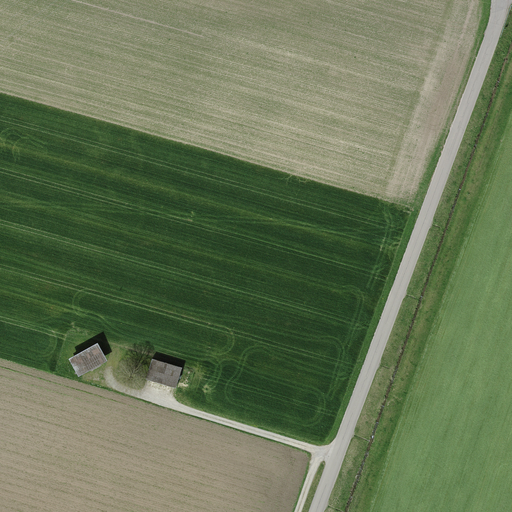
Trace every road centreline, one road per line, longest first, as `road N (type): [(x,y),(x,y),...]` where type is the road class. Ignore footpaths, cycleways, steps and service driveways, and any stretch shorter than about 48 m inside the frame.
road 1 (tertiary): [(502,0),(316,511)]
road 2 (track): [(321,452),(106,383)]
